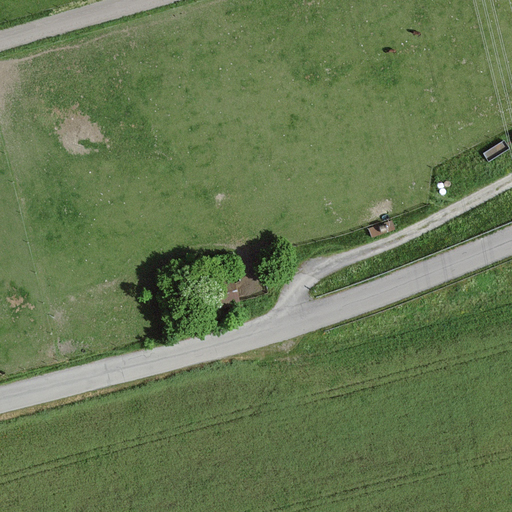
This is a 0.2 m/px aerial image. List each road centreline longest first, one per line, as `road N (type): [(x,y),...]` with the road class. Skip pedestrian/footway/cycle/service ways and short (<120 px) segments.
road 1 (unclassified): [(0,398),(289,324)]
road 2 (unclassified): [(289,324),(310,270),(511,179)]
road 3 (unclassified): [(289,324),(511,239)]
road 4 (track): [(146,0),(0,40)]
